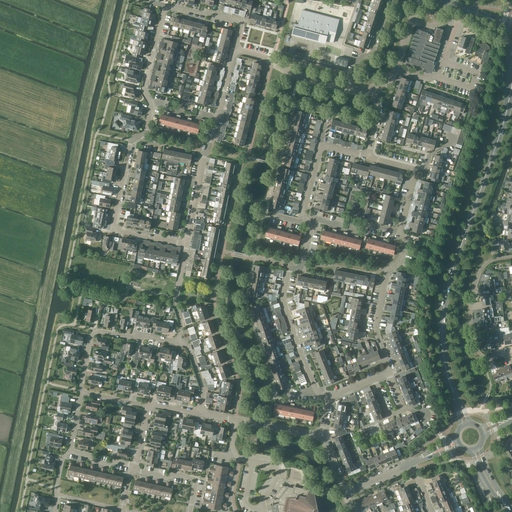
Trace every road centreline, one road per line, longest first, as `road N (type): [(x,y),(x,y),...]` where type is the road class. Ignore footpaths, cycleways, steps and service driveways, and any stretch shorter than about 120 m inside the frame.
road 1 (primary): [(442,350),(448,280),(511,89)]
road 2 (residential): [(186,245),(235,49)]
road 3 (residential): [(186,245),(114,227),(128,146),(141,135)]
road 4 (residential): [(511,354),(480,354),(470,318),(481,268),(511,256)]
road 5 (residential): [(389,373),(376,323),(388,271),(405,245),(400,233)]
road 6 (residential): [(82,391),(97,330),(177,342)]
road 7 (residential): [(316,391),(284,299),(289,270),(302,264)]
road 8 (residential): [(141,135),(150,108),(143,87),(165,8)]
road 9 (residential): [(263,511),(278,471),(233,451),(236,420)]
road 10 (residential): [(235,49),(348,88)]
